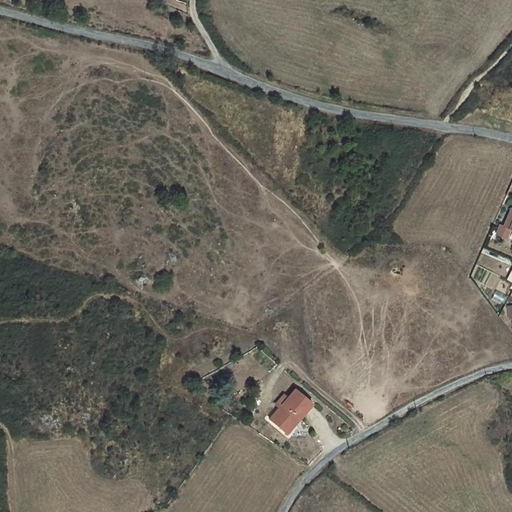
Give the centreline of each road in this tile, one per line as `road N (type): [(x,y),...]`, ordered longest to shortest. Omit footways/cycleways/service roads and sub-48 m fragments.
road 1 (unclassified): [(0,14),(145,46),(329,109),(511,140)]
road 2 (residential): [(283,511),(334,451),(419,403),(511,367)]
road 3 (track): [(252,333),(365,434)]
